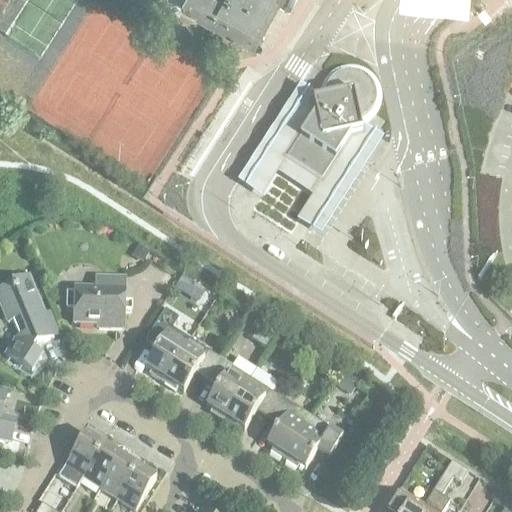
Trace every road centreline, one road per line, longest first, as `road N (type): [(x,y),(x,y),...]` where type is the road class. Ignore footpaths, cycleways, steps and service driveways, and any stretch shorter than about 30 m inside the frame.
road 1 (residential): [(288,511),(121,406)]
road 2 (residential): [(15,511),(78,410),(98,399)]
